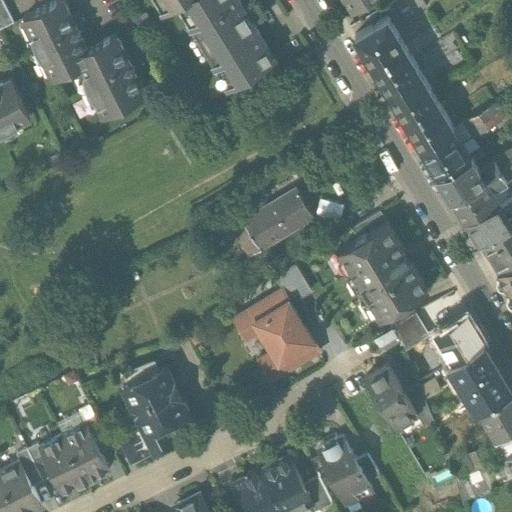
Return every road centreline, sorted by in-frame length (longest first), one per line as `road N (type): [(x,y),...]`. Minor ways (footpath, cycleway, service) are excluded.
road 1 (residential): [(511,350),(303,0)]
road 2 (residential): [(231,446),(268,428),(280,403),(365,355)]
road 3 (residential): [(100,511),(231,446)]
